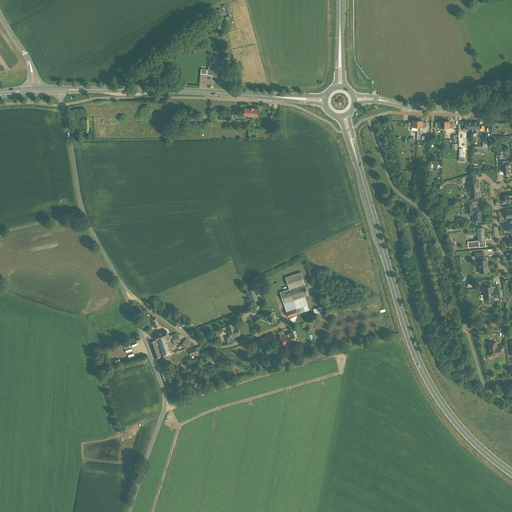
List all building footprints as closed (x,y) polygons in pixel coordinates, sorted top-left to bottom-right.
[(394,0),(396,8),(399,8),(399,5),(404,4),(403,0),(394,0)] [(215,26),(214,23),(212,23),(213,26),(212,26),(214,31),(221,29),(219,24),(215,26)] [(478,52),(475,53),(482,66),(487,64),(482,51),(479,53),(478,52)] [(222,66),(223,52),(216,52),(215,63),(211,63),(210,68),(208,68),(208,75),(214,75),(214,77),(225,77),(226,72),(217,71),(217,66),(222,66)] [(473,56),(470,57),(476,69),(482,66),(475,53),(472,55),(473,56)] [(462,56),(457,57),(458,66),(464,65),(464,67),(467,67),(466,61),(463,61),(462,56)] [(440,64),(437,65),(438,71),(441,70),(441,69),(447,68),(445,59),(439,59),(440,64)] [(432,60),(426,61),(428,71),(433,70),(434,71),(437,71),(436,65),(433,65),(432,60)] [(410,69),(407,69),(408,75),(411,75),(410,73),(416,72),(415,63),(409,64),(410,69)] [(251,116),(251,108),(248,107),(247,107),(246,106),(245,107),(244,115),(243,115),(232,115),(231,120),(243,120),(243,119),(245,119),(249,120),(249,116),(251,116)] [(417,120),(416,127),(420,127),(420,130),(422,130),(423,127),(426,127),(426,123),(423,122),(423,120),(417,120)] [(472,129),(472,122),(465,121),(465,128),(463,128),(463,131),(468,131),(468,128),(472,129)] [(480,135),(480,131),(480,129),(479,129),(479,122),(472,122),(472,129),(475,129),(475,131),(476,131),(476,135),(480,135)] [(475,144),(475,148),(485,148),(485,138),(481,138),(481,144),(475,144)] [(503,170),(503,173),(510,173),(509,164),(505,164),(505,161),(499,162),(500,170),(503,170)] [(476,181),(475,175),(469,176),(470,181),(468,182),(470,198),(480,197),(479,191),(478,191),(478,186),(478,181),(476,181)] [(472,202),(466,202),(468,215),(473,215),(473,222),(482,221),(482,215),(481,215),(481,213),(482,213),(481,207),(472,208),(472,202)] [(468,248),(479,247),(485,246),(483,227),(477,228),(478,241),(468,242),(468,248)] [(483,260),(483,257),(483,252),(474,253),(475,258),(477,258),(478,261),(479,273),(487,272),(486,260),(483,260)] [(288,317),(309,310),(304,297),(308,295),(301,272),(285,277),(289,289),(280,292),(288,317)] [(490,290),(489,289),(489,287),(482,288),(483,300),(486,300),(486,301),(487,301),(488,302),(489,302),(490,301),(491,300),(491,299),(493,299),(493,298),(499,297),(499,291),(493,291),(492,290),(490,290)] [(250,303),(258,300),(254,289),(246,292),(250,303)] [(271,322),(272,322),(273,321),(274,321),(275,320),(275,319),(276,318),(276,317),(275,316),(275,315),(274,314),(273,313),(272,313),(271,313),(270,313),(269,313),(269,314),(268,314),(268,315),(267,315),(267,316),(267,317),(267,318),(267,319),(267,320),(268,320),(268,321),(269,321),(270,321),(271,322)] [(234,328),(232,323),(226,325),(228,330),(225,331),(226,333),(229,333),(230,338),(239,335),(237,327),(234,328)] [(169,337),(167,331),(154,335),(156,340),(149,343),(155,358),(173,352),(169,340),(170,340),(169,337)] [(283,335),(282,332),(279,332),(280,335),(280,336),(283,346),(296,341),(293,332),(283,335)] [(262,346),(273,342),(271,337),(271,335),(261,338),(260,339),(262,346)] [(186,349),(192,342),(186,338),(181,346),(186,349)] [(496,346),(496,342),(488,343),(488,348),(489,348),(490,356),(497,355),(497,354),(504,354),(503,345),(496,346)]
